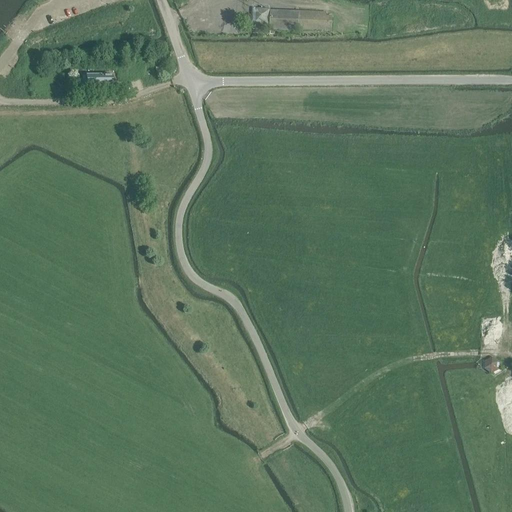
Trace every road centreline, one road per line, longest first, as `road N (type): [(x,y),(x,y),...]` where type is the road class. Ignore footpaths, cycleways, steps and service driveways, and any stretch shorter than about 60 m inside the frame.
road 1 (unclassified): [(347,511),(337,474),(296,433),(236,306),(186,273),(178,213),(209,158),(189,80)]
road 2 (unclassified): [(511,80),(189,80)]
road 3 (track): [(511,356),(434,355),(373,370),(296,433)]
road 4 (residential): [(0,103),(114,102),(189,80)]
